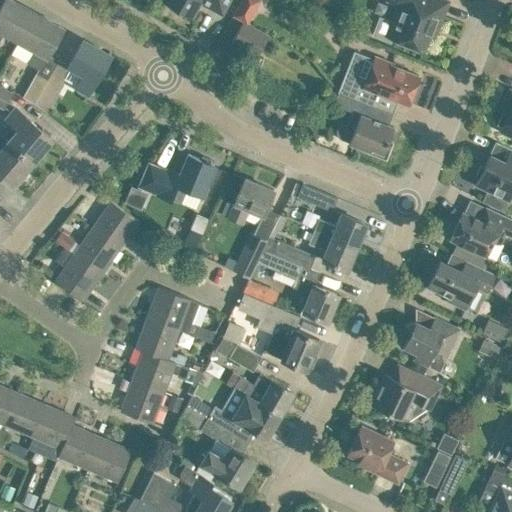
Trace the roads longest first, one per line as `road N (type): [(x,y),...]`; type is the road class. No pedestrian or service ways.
road 1 (residential): [(292,469),(415,206)]
road 2 (residential): [(415,206),(239,135),(169,68)]
road 3 (residential): [(169,68),(0,266)]
road 4 (residential): [(415,206),(497,0)]
road 5 (residential): [(93,351),(146,268),(222,302)]
road 6 (residential): [(169,68),(56,0)]
